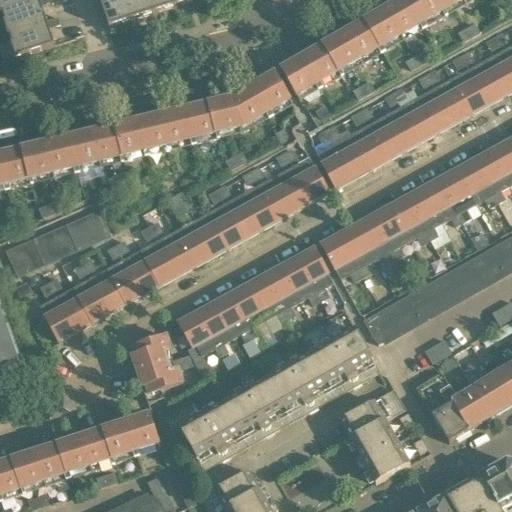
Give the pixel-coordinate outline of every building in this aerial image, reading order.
[(0,0),(0,12),(1,17),(3,17),(3,16),(40,4),(40,2),(38,0),(0,0)] [(47,25),(47,23),(42,9),(53,6),(51,0),(44,0),(40,2),(40,4),(3,16),(3,17),(5,24),(4,24),(9,39),(10,39),(10,38),(47,25)] [(99,0),(109,30),(132,23),(124,0),(99,0)] [(124,0),(132,23),(153,15),(148,0),(124,0)] [(148,0),(153,15),(175,8),(172,0),(148,0)] [(172,0),(175,8),(198,1),(197,0),(172,0)] [(398,0),(384,9),(404,42),(477,0),(398,0)] [(282,72),(297,99),(300,103),(323,89),(344,77),(404,42),(384,9),(281,71),(282,72)] [(10,38),(10,39),(12,45),(11,46),(16,61),(55,48),(49,31),(60,27),(58,20),(47,23),(47,25),(10,38)] [(475,26),(467,31),(471,40),(480,35),(475,26)] [(464,44),(471,40),(467,31),(459,35),(464,44)] [(502,35),(494,40),(499,49),(507,44),(502,35)] [(491,53),(499,49),(494,40),(486,44),(491,53)] [(511,47),(502,53),(511,72),(511,47)] [(505,99),(511,95),(511,72),(502,53),(485,63),(505,99)] [(468,54),(460,58),(465,67),(473,63),(468,54)] [(422,55),(414,60),(419,69),(427,64),(422,55)] [(457,72),(465,67),(460,58),(452,63),(457,72)] [(411,73),(419,69),(414,60),(406,64),(411,73)] [(485,63),(468,72),(488,108),(505,99),(485,63)] [(471,118),(488,108),(468,72),(451,81),(471,118)] [(435,73),(427,77),(432,86),(440,81),(435,73)] [(272,119),(292,107),(274,75),(253,87),(269,115),(272,119)] [(424,90),(432,86),(427,77),(419,81),(424,90)] [(451,81),(434,91),(454,127),(471,118),(451,81)] [(369,84),(361,89),(366,98),(374,93),(369,84)] [(272,119),(269,115),(253,87),(232,99),(244,130),(245,133),(248,132),(272,119)] [(358,102),(366,98),(361,89),(353,93),(358,102)] [(401,91),(393,95),(398,104),(406,100),(401,91)] [(437,136),(454,127),(434,91),(417,100),(437,136)] [(390,109),(398,104),(393,95),(385,100),(390,109)] [(245,133),(244,130),(232,99),(163,116),(171,152),(241,135),(245,133)] [(401,109),(421,146),(437,136),(417,100),(401,109)] [(324,121),(329,118),(324,109),(316,114),(320,120),(322,121),(324,121)] [(367,109),(359,114),(364,123),(372,118),(367,109)] [(404,155),(421,146),(401,109),(384,119),(404,155)] [(356,127),(364,123),(359,114),(351,118),(356,127)] [(163,116),(0,155),(0,193),(127,163),(171,152),(163,116)] [(384,119),(367,128),(387,164),(404,155),(384,119)] [(334,128),(326,133),(331,141),(339,137),(334,128)] [(387,164),(367,128),(350,137),(370,173),(387,164)] [(276,136),(281,145),(286,142),(288,139),(287,138),(284,132),(276,136)] [(331,141),(326,133),(320,136),(319,138),(319,140),(323,146),(331,141)] [(350,137),(333,146),(353,183),(370,173),(350,137)] [(490,153),(510,189),(511,188),(511,153),(507,144),(490,153)] [(336,192),(353,183),(333,146),(316,156),(336,192)] [(290,152),(284,155),(289,164),(297,160),(294,154),(293,153),(290,152)] [(501,194),(510,189),(490,153),(473,163),(497,206),(505,202),(501,194)] [(242,155),(234,159),(239,168),(247,164),(242,155)] [(281,169),(289,164),(284,155),(276,160),(281,169)] [(231,172),(239,168),(234,159),(226,164),(231,172)] [(310,160),(293,169),(312,204),(329,195),(310,160)] [(456,172),(476,208),(485,203),(490,210),(497,206),(473,163),(456,172)] [(293,169),(276,178),(295,213),(312,204),(293,169)] [(259,170),(251,174),(256,183),(264,179),(259,170)] [(467,213),(476,208),(456,172),(439,181),(463,225),(471,220),(467,213)] [(116,178),(120,187),(128,184),(124,174),(116,178)] [(248,187),(256,183),(251,174),(243,178),(248,187)] [(115,189),(120,187),(116,178),(108,182),(112,191),(115,189)] [(276,178),(259,188),(278,223),(295,213),(276,178)] [(423,190),(442,226),(452,221),(455,229),(463,225),(439,181),(423,190)] [(225,188),(217,193),(222,201),(230,197),(225,188)] [(259,188),(242,197),(261,232),(278,223),(259,188)] [(433,231),(442,226),(423,190),(406,200),(429,244),(438,239),(433,231)] [(214,206),(222,201),(217,193),(209,197),(214,206)] [(184,194),(176,198),(181,207),(189,203),(184,194)] [(242,197),(225,206),(244,241),(261,232),(242,197)] [(168,202),(173,211),(181,207),(176,198),(168,202)] [(389,209),(409,245),(418,240),(422,247),(429,244),(406,200),(389,209)] [(194,211),(189,203),(181,207),(186,216),(194,211)] [(56,204),(48,208),(52,217),(60,213),(56,204)] [(225,206),(208,216),(227,251),(244,241),(225,206)] [(186,216),(181,207),(173,211),(178,220),(186,216)] [(44,221),(52,217),(48,208),(40,211),(44,221)] [(400,250),(409,245),(389,209),(372,218),(396,262),(404,258),(400,250)] [(111,239),(99,212),(6,253),(17,280),(111,239)] [(208,216),(191,225),(210,260),(227,251),(208,216)] [(355,228),(375,264),(384,259),(388,266),(396,262),(372,218),(355,228)] [(0,229),(4,238),(13,234),(8,225),(0,229)] [(150,230),(155,239),(163,234),(158,225),(150,230)] [(191,225),(174,235),(193,269),(210,260),(191,225)] [(374,264),(375,264),(355,228),(338,237),(362,280),(378,271),(374,264)] [(147,243),(155,239),(150,230),(142,234),(147,243)] [(174,235),(157,244),(176,279),(193,269),(174,235)] [(321,246),(341,282),(350,277),(354,285),(362,280),(338,237),(321,246)] [(511,271),(511,241),(511,240),(490,252),(504,276),(511,271)] [(124,244),(116,248),(121,257),(129,253),(124,244)] [(157,244),(140,253),(159,288),(176,279),(157,244)] [(113,262),(121,257),(116,248),(108,253),(113,262)] [(314,250),(297,260),(321,304),(329,299),(325,292),(334,286),(314,250)] [(124,262),(123,263),(142,297),(159,288),(140,253),(135,256),(132,251),(129,253),(121,257),(124,262)] [(490,252),(469,263),(483,288),(504,276),(490,252)] [(280,269),(300,305),(309,300),(313,308),(321,304),(297,260),(280,269)] [(90,263),(83,267),(87,276),(95,271),(90,263)] [(142,297),(123,263),(106,272),(125,307),(142,297)] [(483,288),(469,263),(448,275),(462,300),(483,288)] [(87,276),(83,267),(75,271),(80,280),(87,276)] [(280,269),(263,278),(287,322),(295,317),(291,310),(300,305),(280,269)] [(106,272),(89,281),(108,316),(125,307),(106,272)] [(462,300),(448,275),(427,287),(441,312),(462,300)] [(247,288),(266,324),(275,319),(279,326),(287,322),(263,278),(247,288)] [(49,286),(54,294),(62,290),(57,281),(49,286)] [(89,281),(72,291),(92,325),(108,316),(89,281)] [(31,293),(27,285),(17,291),(21,299),(31,293)] [(46,299),(54,294),(49,286),(41,290),(46,299)] [(441,312),(427,287),(406,299),(420,323),(441,312)] [(247,288),(230,297),(254,341),(261,336),(257,329),(266,324),(247,288)] [(72,291),(55,300),(75,335),(92,325),(72,291)] [(230,297),(213,306),(233,342),(241,337),(246,345),(254,341),(230,297)] [(406,299),(385,311),(399,335),(420,323),(406,299)] [(75,335),(55,300),(39,309),(58,344),(75,335)] [(213,306),(196,316),(216,352),(220,359),(228,354),(224,347),(233,342),(213,306)] [(0,378),(22,371),(0,307),(0,378)] [(506,325),(511,321),(511,320),(505,308),(498,312),(506,325)] [(399,335),(385,311),(365,323),(378,347),(399,335)] [(498,312),(492,315),(499,328),(506,325),(498,312)] [(212,376),(209,372),(202,359),(216,352),(196,316),(178,325),(192,351),(188,353),(203,380),(212,376)] [(380,374),(356,330),(311,355),(335,399),(379,375),(380,374)] [(500,340),(495,332),(482,339),(487,348),(500,340)] [(171,351),(167,338),(134,350),(136,358),(132,360),(137,375),(168,364),(165,354),(171,351)] [(444,342),(438,346),(445,359),(452,355),(444,342)] [(439,363),(445,359),(438,346),(431,350),(439,363)] [(439,363),(431,350),(425,353),(432,367),(439,363)] [(234,355),(221,363),(227,374),(240,366),(234,355)] [(335,399),(311,355),(267,380),(292,424),(335,399)] [(168,364),(137,375),(148,406),(164,400),(161,392),(183,385),(178,372),(172,374),(168,364)] [(511,407),(511,366),(492,379),(473,390),(491,420),(511,407)] [(456,400),(441,375),(416,390),(449,445),(491,420),(473,390),(456,400)] [(292,424),(267,380),(224,404),(248,448),(292,424)] [(349,441),(350,442),(386,423),(406,412),(394,393),(394,392),(339,422),(349,441)] [(248,448),(224,404),(179,430),(197,462),(204,473),(248,448)] [(161,451),(159,446),(149,415),(81,438),(92,473),(161,451)] [(408,416),(407,416),(399,421),(405,432),(414,427),(408,416)] [(365,469),(374,485),(375,488),(411,467),(386,423),(350,442),(359,460),(357,461),(356,465),(358,469),(363,471),(365,469)] [(168,440),(173,449),(182,443),(177,435),(168,440)] [(0,503),(92,473),(81,438),(0,464),(0,503)] [(422,440),(421,441),(413,445),(419,457),(428,452),(422,440)] [(178,465),(174,455),(164,459),(168,468),(188,511),(189,511),(198,511),(196,507),(197,507),(178,465)] [(511,464),(507,463),(480,478),(499,510),(511,501),(511,464)] [(207,511),(226,511),(259,493),(248,473),(213,493),(201,500),(207,511)] [(114,475),(106,478),(109,488),(117,485),(114,475)] [(100,490),(109,488),(106,478),(97,481),(100,490)] [(499,511),(499,510),(480,478),(445,497),(453,511),(499,511)] [(147,484),(153,497),(161,511),(174,511),(158,479),(147,484)] [(269,510),(259,493),(226,511),(276,511),(276,510),(271,509),(269,510)] [(161,511),(153,497),(132,507),(133,511),(161,511)] [(419,511),(453,511),(445,497),(419,511)] [(46,498),(37,501),(40,510),(49,508),(46,498)] [(31,511),(35,511),(40,510),(37,501),(29,504),(31,511)]
